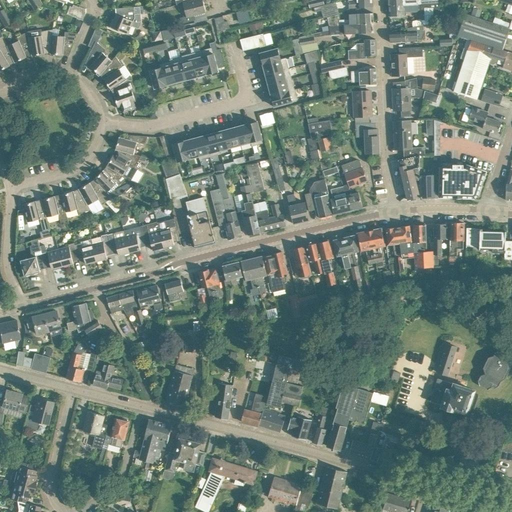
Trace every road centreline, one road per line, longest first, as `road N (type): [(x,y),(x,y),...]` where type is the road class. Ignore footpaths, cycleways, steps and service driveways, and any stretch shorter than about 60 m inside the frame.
road 1 (residential): [(20,307),(391,213)]
road 2 (residential): [(427,485),(72,388)]
road 3 (residential): [(391,213),(380,0)]
road 4 (residential): [(99,123),(152,127),(238,103),(245,88),(237,58)]
road 5 (residential): [(62,511),(50,479),(72,388)]
road 6 (residential): [(20,307),(5,267),(12,187)]
